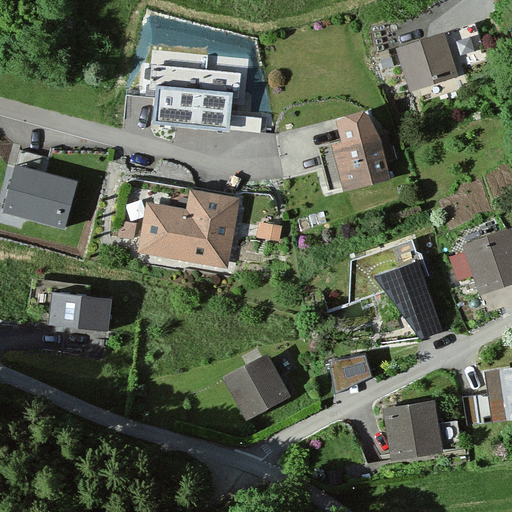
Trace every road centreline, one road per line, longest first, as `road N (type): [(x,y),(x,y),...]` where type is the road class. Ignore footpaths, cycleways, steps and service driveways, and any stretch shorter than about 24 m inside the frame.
road 1 (residential): [(241,461),(511,323)]
road 2 (residential): [(0,107),(267,182)]
road 3 (residential): [(0,368),(241,461)]
